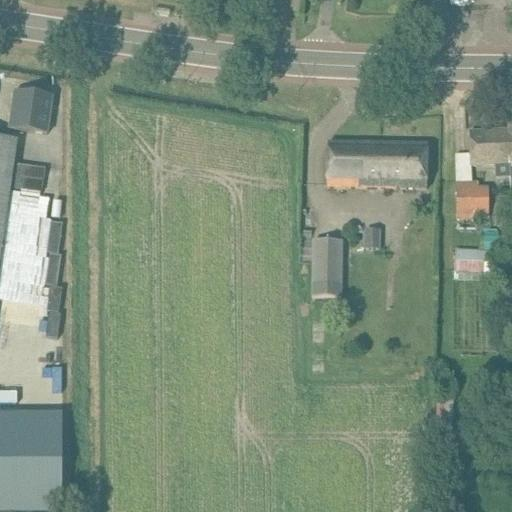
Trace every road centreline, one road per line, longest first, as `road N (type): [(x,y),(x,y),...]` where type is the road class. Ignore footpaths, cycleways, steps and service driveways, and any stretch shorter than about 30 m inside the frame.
road 1 (tertiary): [(318,65),(0,23)]
road 2 (tertiary): [(511,70),(318,65)]
